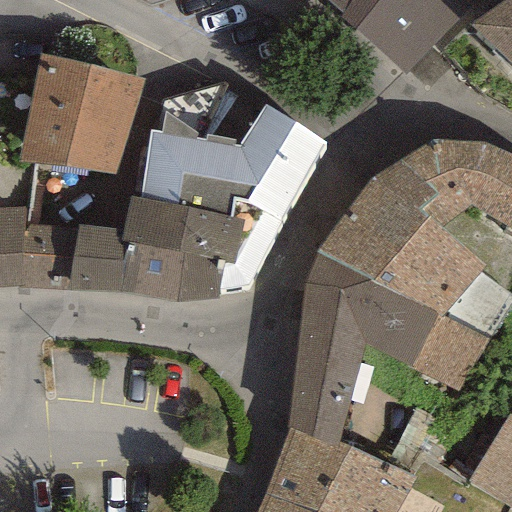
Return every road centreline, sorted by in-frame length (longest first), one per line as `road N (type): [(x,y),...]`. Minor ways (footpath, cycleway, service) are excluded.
road 1 (residential): [(70,0),(245,85),(370,160)]
road 2 (residential): [(279,315),(0,323)]
road 3 (residential): [(435,127),(243,0)]
road 4 (residential): [(279,315),(244,511)]
road 5 (residential): [(370,160),(310,221),(279,315)]
